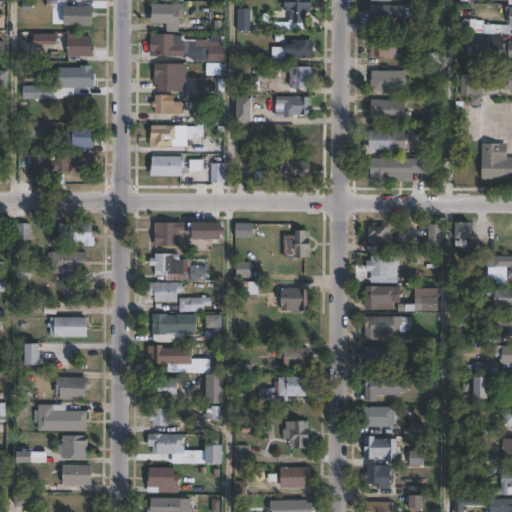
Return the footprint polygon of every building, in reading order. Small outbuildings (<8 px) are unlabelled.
[(313,0),(313,7),(312,7),(312,11),(304,12),(304,29),(273,30),(273,21),(291,21),(291,11),(286,11),(286,0),(313,0)] [(186,3),(185,10),(186,10),(186,24),(180,24),(180,32),(167,31),(168,23),(152,23),(152,11),(153,11),(153,3),(175,4),(175,3),(186,3)] [(94,25),(65,25),(65,6),(86,6),(86,5),(94,5),(94,25)] [(404,5),(403,22),(396,22),(396,25),(370,24),(370,5),(404,5)] [(252,31),(238,31),(238,8),(252,8),(252,31)] [(479,33),(463,33),(464,19),(479,19),(479,33)] [(179,34),(178,45),(186,45),(185,56),(151,55),(152,34),(156,34),(156,33),(179,34)] [(93,36),(93,45),(95,45),(95,57),(68,57),(68,36),(93,36)] [(490,36),(490,51),(474,52),(474,48),(470,48),(470,36),(490,36)] [(400,38),(399,58),(371,57),(371,44),(372,44),(373,38),(400,38)] [(222,40),(222,45),(226,45),(225,62),(209,61),(209,39),(222,40)] [(315,40),(314,58),(289,58),(289,43),(288,43),(288,39),(315,40)] [(288,47),(287,62),(273,61),(274,46),(288,47)] [(258,63),(238,63),(238,52),(258,52),(258,63)] [(187,63),(187,91),(159,90),(159,84),(155,84),(156,63),(187,63)] [(93,65),(93,72),(96,72),(96,88),(60,88),(60,67),(81,67),(81,65),(93,65)] [(314,73),(314,82),(312,82),(312,88),(291,87),(291,78),(290,78),(290,74),(291,74),(292,66),(312,66),(312,73),(314,73)] [(408,70),(408,85),(398,85),(398,93),(372,92),(372,69),(408,70)] [(0,70),(9,70),(9,90),(0,90),(0,70)] [(511,89),(501,90),(501,75),(510,75),(510,71),(511,70),(511,89)] [(478,73),(478,81),(484,81),(484,95),(462,95),(462,73),(478,73)] [(215,76),(215,78),(218,78),(218,91),(201,91),(201,78),(208,78),(208,76),(215,76)] [(53,98),(32,98),(32,85),(53,85),(53,98)] [(175,95),(175,101),(183,101),(183,114),(156,114),(156,107),(153,107),(153,101),(156,101),(156,95),(175,95)] [(299,95),(299,97),(311,97),(311,115),(296,115),(296,118),(286,118),(286,104),(278,104),(278,97),(295,97),(295,95),(299,95)] [(253,122),(238,121),(238,97),(254,97),(253,122)] [(402,102),(402,118),(398,118),(398,120),(372,119),(372,99),(398,100),(398,102),(402,102)] [(185,126),(184,147),(153,146),(153,128),(168,128),(168,125),(185,126)] [(93,127),(93,141),(95,141),(95,148),(73,148),(73,146),(68,146),(68,130),(74,130),(74,127),(93,127)] [(398,130),(398,131),(408,131),(408,151),(371,151),(372,130),(398,130)] [(509,143),(509,157),(511,157),(511,179),(483,179),(483,143),(509,143)] [(93,154),(92,172),(58,171),(58,154),(75,155),(75,153),(93,154)] [(185,176),(151,176),(151,164),(152,164),(153,156),(186,156),(186,167),(185,167),(185,176)] [(414,182),(371,181),(372,157),(429,158),(429,173),(414,173),(414,182)] [(53,161),(53,176),(35,175),(35,161),(53,161)] [(311,161),(311,179),(286,178),(287,172),(283,172),(283,161),(291,162),(291,161),(311,161)] [(225,183),(212,183),(212,163),(225,163),(225,183)] [(181,245),(156,245),(156,222),(186,222),(186,231),(181,231),(181,245)] [(223,222),(223,227),(227,227),(227,234),(223,234),(223,240),(193,239),(193,233),(190,233),(191,222),(223,222)] [(476,226),(476,231),(474,231),(474,239),(466,239),(466,240),(462,240),(462,239),(457,238),(458,222),(474,222),(474,226),(476,226)] [(31,242),(18,242),(18,223),(32,223),(31,242)] [(93,223),(93,232),(95,232),(95,246),(85,246),(85,243),(61,243),(61,233),(67,233),(67,232),(60,232),(60,224),(67,224),(67,223),(93,223)] [(250,239),(238,239),(238,223),(250,223),(250,239)] [(445,247),(430,247),(429,224),(445,224),(445,247)] [(392,226),(392,232),(401,232),(401,242),(391,242),(391,245),(371,245),(371,226),(392,226)] [(311,258),(285,257),(285,235),(297,235),(297,230),(311,231),(311,258)] [(8,250),(0,249),(0,235),(8,235),(8,250)] [(88,252),(88,270),(69,269),(69,273),(52,273),(53,252),(88,252)] [(181,254),(181,260),(192,260),(192,259),(206,259),(206,269),(208,269),(208,280),(191,280),(191,273),(184,273),(184,281),(166,281),(166,274),(155,274),(155,271),(156,271),(156,266),(151,266),(151,258),(156,258),(156,254),(181,254)] [(399,256),(399,277),(372,276),(372,272),(368,272),(368,261),(372,261),(372,256),(399,256)] [(511,256),(511,278),(509,278),(509,281),(490,281),(490,267),(494,267),(494,256),(511,256)] [(253,278),(239,278),(238,263),(253,262),(253,278)] [(250,295),(237,295),(236,281),(250,281),(250,295)] [(180,293),(180,302),(156,302),(156,296),(151,296),(151,283),(183,282),(183,293),(180,293)] [(379,310),(367,310),(367,286),(396,286),(396,304),(379,304),(379,310)] [(312,289),(312,295),(315,295),(315,301),(311,301),(311,312),(283,312),(283,289),(312,289)] [(511,290),(511,307),(495,307),(495,298),(488,298),(488,290),(511,290)] [(205,311),(181,312),(181,298),(212,297),(212,306),(205,306),(205,311)] [(440,311),(406,311),(406,304),(416,304),(416,298),(423,298),(423,297),(440,297),(440,311)] [(197,314),(197,334),(168,334),(168,335),(181,335),(181,343),(154,343),(154,335),(153,335),(154,314),(168,314),(168,315),(179,315),(180,314),(197,314)] [(89,318),(89,337),(55,337),(55,336),(51,336),(51,318),(56,318),(56,317),(89,318)] [(380,341),(367,341),(367,317),(403,317),(403,326),(402,326),(402,332),(396,332),(396,335),(390,335),(390,337),(380,337),(380,341)] [(511,317),(511,337),(498,337),(498,317),(511,317)] [(41,365),(26,365),(26,344),(41,344),(41,365)] [(164,345),(164,349),(185,349),(185,348),(194,348),(194,365),(149,364),(149,345),(164,345)] [(511,346),(511,365),(501,365),(501,355),(496,355),(496,346),(511,346)] [(311,348),(311,369),(286,368),(286,359),(280,359),(280,347),(311,348)] [(396,347),(396,349),(401,349),(401,364),(379,364),(379,371),(366,371),(367,347),(396,347)] [(212,359),(212,361),(224,361),(224,371),(213,371),(213,373),(197,373),(197,360),(212,359)] [(499,363),(499,375),(474,375),(474,372),(465,372),(465,365),(474,365),(474,363),(499,363)] [(224,374),(224,380),(226,380),(226,405),(208,405),(208,374),(224,374)] [(91,378),(90,391),(87,391),(86,401),(60,399),(60,394),(57,394),(58,377),(91,378)] [(307,377),(307,384),(311,384),(311,397),(289,397),(289,404),(280,404),(280,378),(307,377)] [(491,378),(490,399),(475,399),(476,377),(491,378)] [(179,378),(178,400),(154,400),(154,391),(149,391),(149,378),(179,378)] [(378,402),(366,402),(366,378),(404,378),(404,395),(378,395),(378,402)] [(273,403),(260,403),(260,388),(275,388),(275,393),(273,393),(273,403)] [(67,405),(67,411),(88,411),(88,432),(39,432),(39,423),(35,423),(35,410),(39,411),(39,405),(67,405)] [(399,411),(399,424),(395,424),(395,428),(364,427),(364,407),(395,408),(395,411),(399,411)] [(502,426),(511,426),(511,407),(502,407),(502,426)] [(169,408),(169,426),(154,426),(154,421),(150,421),(150,411),(154,411),(154,408),(169,408)] [(310,421),(311,449),(292,449),(292,444),(289,444),(289,439),(284,439),(284,429),(287,429),(287,422),(310,421)] [(184,435),(184,447),(180,447),(179,455),(153,454),(153,447),(150,447),(150,434),(184,435)] [(89,436),(88,453),(86,453),(86,459),(64,458),(64,451),(59,451),(59,445),(64,445),(64,436),(89,436)] [(376,437),(376,440),(398,440),(398,460),(388,460),(388,458),(376,458),(376,460),(365,460),(365,437),(376,437)] [(511,438),(502,438),(502,456),(511,456),(511,438)] [(224,446),(224,465),(207,464),(207,445),(224,446)] [(251,464),(236,464),(236,445),(251,446),(251,464)] [(33,449),(33,452),(42,452),(42,463),(33,463),(33,464),(18,464),(18,452),(24,452),(24,449),(33,449)] [(426,466),(411,466),(411,452),(426,451),(426,466)] [(93,466),(92,493),(70,492),(70,485),(63,484),(64,465),(93,466)] [(392,466),(392,489),(378,489),(378,485),(369,485),(369,480),(366,480),(366,473),(369,473),(369,466),(392,466)] [(312,467),(312,488),(282,488),(282,482),(278,482),(278,473),(281,473),(281,467),(312,467)] [(180,475),(180,494),(148,493),(149,468),(176,468),(176,475),(180,475)] [(511,470),(511,495),(510,495),(510,496),(493,495),(493,488),(503,489),(503,474),(506,474),(506,470),(511,470)] [(37,508),(16,508),(17,493),(37,494),(37,508)] [(420,495),(409,495),(409,507),(420,507),(420,495)] [(192,500),(192,510),(190,510),(189,511),(151,511),(151,498),(183,499),(183,500),(192,500)] [(511,499),(511,511),(495,511),(495,510),(498,510),(498,499),(511,499)] [(465,511),(455,511),(455,500),(466,500),(480,500),(480,505),(466,505),(465,511)] [(309,501),(309,503),(315,503),(315,511),(273,511),(273,501),(290,501),(290,502),(300,502),(300,501),(309,501)] [(395,502),(394,511),(365,511),(366,502),(395,502)]
